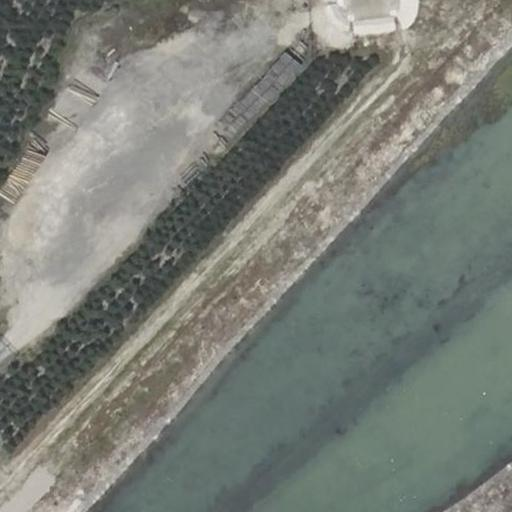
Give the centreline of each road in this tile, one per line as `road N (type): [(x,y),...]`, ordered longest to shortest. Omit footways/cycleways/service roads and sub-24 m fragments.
road 1 (track): [(6,511),(485,0)]
road 2 (track): [(511,257),(219,511)]
